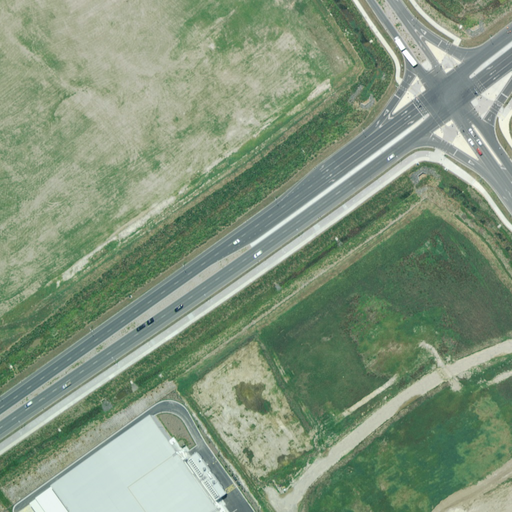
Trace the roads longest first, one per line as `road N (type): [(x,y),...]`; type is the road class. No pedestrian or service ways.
road 1 (secondary): [(408,137),(0,430)]
road 2 (secondary): [(0,402),(349,154)]
road 3 (secondary): [(511,194),(443,144),(408,137)]
